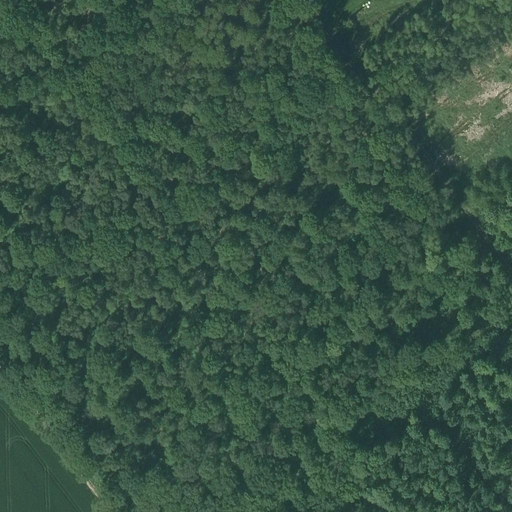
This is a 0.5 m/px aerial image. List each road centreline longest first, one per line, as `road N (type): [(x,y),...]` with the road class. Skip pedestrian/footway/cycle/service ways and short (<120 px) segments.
road 1 (track): [(309,0),(511,269)]
road 2 (track): [(0,364),(111,511)]
